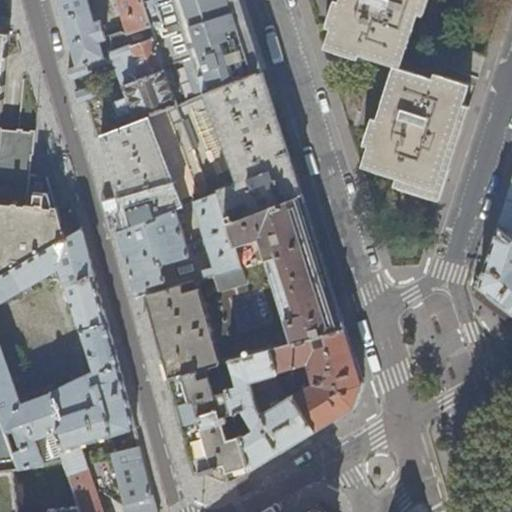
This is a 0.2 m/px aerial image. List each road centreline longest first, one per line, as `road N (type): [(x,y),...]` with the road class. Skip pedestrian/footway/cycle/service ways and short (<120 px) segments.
road 1 (residential): [(33,0),(180,511)]
road 2 (residential): [(376,313),(273,0)]
road 3 (residential): [(511,81),(451,272)]
road 4 (residential): [(252,511),(408,417)]
road 5 (residential): [(408,417),(427,472),(378,511)]
